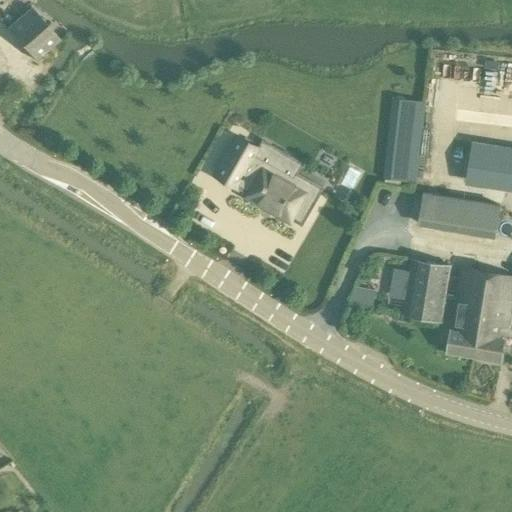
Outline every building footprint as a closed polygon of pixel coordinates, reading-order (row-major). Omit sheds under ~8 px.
[(36,60),(60,39),(31,7),(7,28),(36,60)] [(393,100),(383,179),(415,183),(425,104),(393,100)] [(239,186),(257,156),(265,142),(264,142),(259,150),(237,137),(215,175),(238,188),(239,186)] [(466,183),(511,190),(511,154),(472,148),(466,183)] [(296,173),(293,177),(257,156),(239,186),(248,191),(245,197),(262,207),(263,205),(273,210),(272,212),(291,223),(293,219),(302,224),(322,188),(296,173)] [(500,205),(425,193),(420,224),(495,236),(500,205)] [(453,354),(467,269),(462,268),(457,300),(444,298),(450,266),(414,260),(404,315),(439,321),(440,315),(454,317),(448,353),(453,354)] [(511,276),(467,269),(453,354),(502,362),(511,298),(511,276)]
